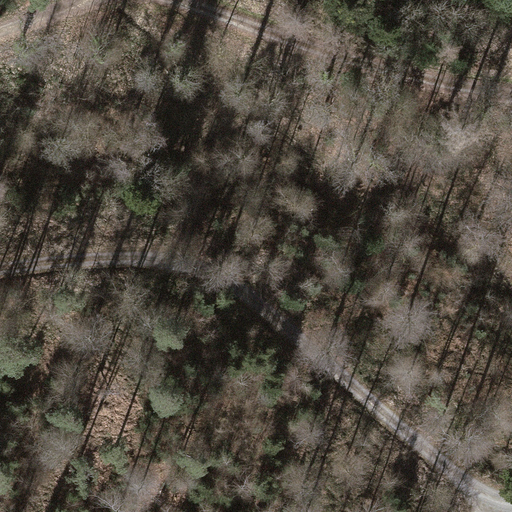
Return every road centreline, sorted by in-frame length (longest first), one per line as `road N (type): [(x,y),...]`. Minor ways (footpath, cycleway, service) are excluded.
road 1 (track): [(490,511),(443,448),(282,322),(195,267),(132,255),(0,268)]
road 2 (track): [(511,91),(291,45),(175,0)]
